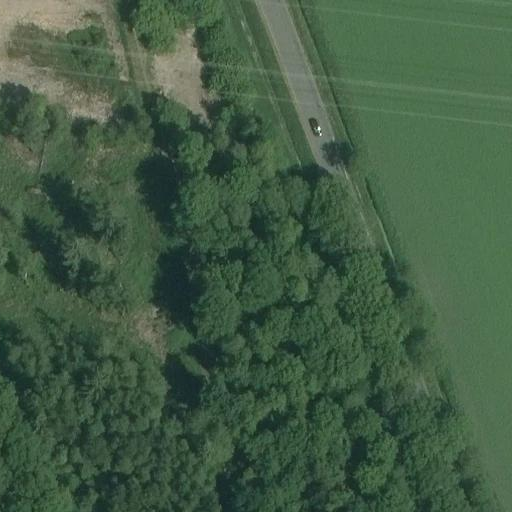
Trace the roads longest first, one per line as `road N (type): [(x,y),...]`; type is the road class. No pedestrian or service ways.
road 1 (tertiary): [(461,511),(269,0)]
road 2 (track): [(227,511),(219,439),(128,0)]
